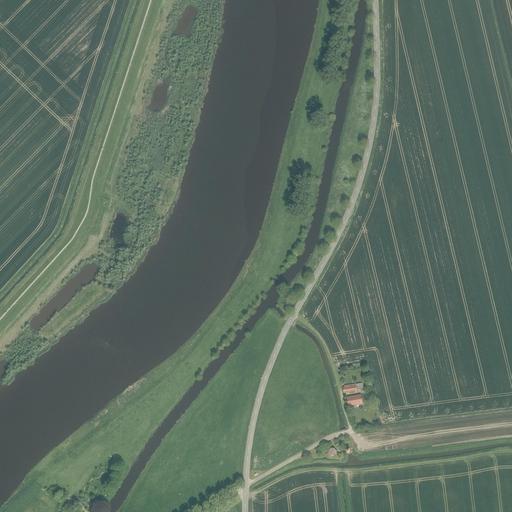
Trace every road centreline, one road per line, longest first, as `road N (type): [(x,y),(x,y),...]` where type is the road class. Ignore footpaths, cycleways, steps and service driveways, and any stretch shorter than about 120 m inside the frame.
road 1 (tertiary): [(375,0),(370,141),(344,217),(261,387),(245,486)]
road 2 (track): [(293,314),(324,340),(351,430)]
road 3 (unclassified): [(245,486),(351,430)]
